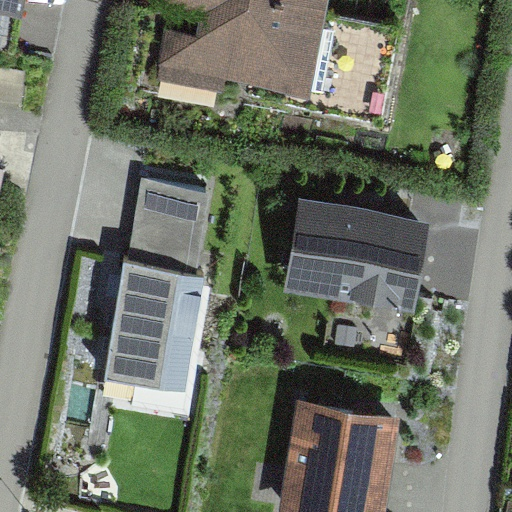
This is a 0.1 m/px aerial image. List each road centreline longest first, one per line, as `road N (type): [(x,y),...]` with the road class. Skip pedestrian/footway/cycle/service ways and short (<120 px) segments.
road 1 (residential): [(100,0),(3,511)]
road 2 (residential): [(474,511),(511,218)]
